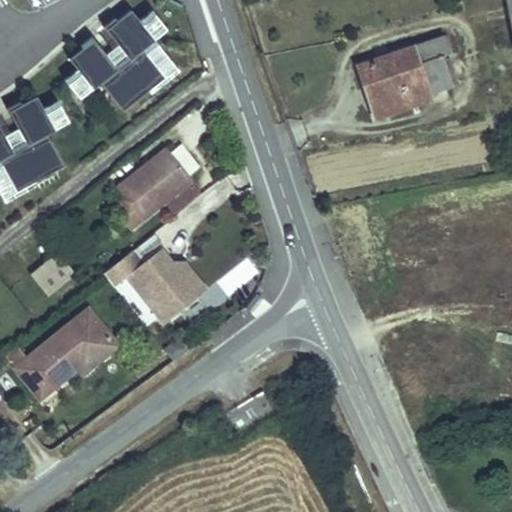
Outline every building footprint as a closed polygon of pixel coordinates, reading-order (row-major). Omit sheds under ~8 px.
[(511,0),(503,0),(511,44),(511,0)] [(129,60),(117,69),(92,36),(80,45),(82,47),(68,58),(77,69),(92,89),(100,83),(122,110),(147,90),(164,77),(142,50),(155,40),(139,20),(130,9),(117,20),(115,18),(103,27),(129,60)] [(152,10),(139,20),(155,40),(167,30),(152,10)] [(418,65),(441,57),(449,54),(442,36),(412,46),(418,65)] [(164,77),(147,90),(150,94),(179,71),(155,40),(142,50),(164,77)] [(385,118),(431,101),(429,96),(452,88),(441,57),(418,65),(412,46),(353,67),(361,90),(374,86),(385,118)] [(77,69),(64,79),(79,99),(92,89),(77,69)] [(373,122),(385,118),(374,86),(361,90),(373,122)] [(0,161),(16,191),(35,181),(63,165),(46,135),(55,130),(43,108),(36,95),(21,104),(19,101),(6,108),(28,147),(15,154),(0,127),(0,161)] [(57,100),(43,108),(55,130),(69,122),(57,100)] [(194,184),(196,183),(167,147),(117,187),(125,198),(113,208),(133,233),(168,205),(194,184)] [(0,161),(0,194),(5,203),(37,185),(35,181),(16,191),(0,161)] [(177,216),(203,195),(194,184),(168,205),(177,216)] [(135,252),(106,275),(117,289),(129,279),(166,326),(202,297),(175,263),(164,249),(145,264),(135,252)] [(77,275),(59,253),(31,275),(49,297),(77,275)] [(188,263),(175,263),(202,297),(210,291),(188,263)] [(251,313),(262,298),(256,294),(246,309),(251,313)] [(89,368),(117,345),(87,308),(27,358),(15,367),(40,398),(78,367),(84,362),(89,368)] [(27,358),(18,347),(6,357),(15,367),(27,358)] [(89,368),(84,362),(78,367),(83,373),(89,368)]
